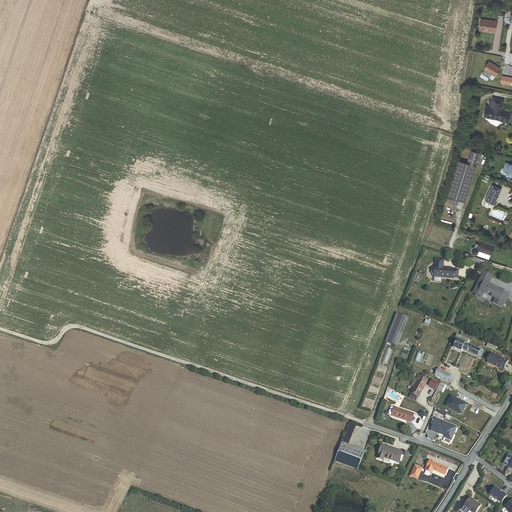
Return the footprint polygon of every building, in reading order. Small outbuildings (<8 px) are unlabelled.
[(495,32),(496,21),(480,19),(479,31),(484,31),(495,32)] [(500,68),(489,62),(484,70),(495,76),(500,68)] [(511,78),(502,76),(500,83),(510,85),(511,78)] [(503,100),(492,98),(492,101),(489,100),(488,106),(486,106),(483,117),(497,119),(507,123),(511,112),(503,109),(504,105),(502,105),(503,100)] [(467,163),(475,166),(479,153),(471,151),(467,163)] [(464,202),(476,166),(475,166),(467,163),(458,160),(446,196),(464,202)] [(511,165),(505,163),(503,170),(507,171),(506,174),(511,175),(511,165)] [(485,200),(494,204),(503,184),(494,180),(485,200)] [(457,205),(458,202),(446,198),(444,205),(453,207),(454,204),(457,205)] [(490,254),(494,245),(480,240),(478,244),(475,243),(474,246),(472,248),(471,250),(472,253),(475,254),(477,253),(478,250),(490,254)] [(432,273),(434,277),(452,279),(452,277),(458,278),(459,270),(452,269),(452,268),(442,267),(442,265),(443,265),(444,259),(436,258),(435,266),(432,270),(432,273)] [(492,276),(483,272),(473,293),(483,297),(485,293),(495,298),(493,302),(502,306),(506,298),(504,296),(506,292),(488,284),(492,276)] [(409,318),(397,314),(386,342),(398,347),(409,318)] [(468,344),(469,341),(457,335),(456,339),(457,340),(454,348),(462,352),(463,349),(481,357),(483,351),(468,344)] [(508,361),(492,353),(488,363),(503,370),(508,361)] [(435,375),(448,382),(451,376),(439,369),(435,375)] [(416,379),(415,378),(411,386),(414,387),(411,393),(412,394),(410,398),(416,401),(419,397),(419,398),(426,384),(424,383),(426,379),(418,376),(416,379)] [(438,382),(432,379),(428,386),(434,389),(438,382)] [(438,388),(445,391),(448,386),(441,383),(438,388)] [(460,414),(466,404),(450,395),(445,405),(460,414)] [(412,422),(415,414),(395,407),(392,406),(391,407),(389,412),(390,414),(393,415),(392,416),(412,422)] [(480,421),(482,417),(484,415),(472,408),(466,417),(479,424),(480,421)] [(457,427),(436,418),(431,431),(444,436),(444,437),(446,438),(444,442),(449,444),(451,440),(457,427)] [(342,443),(349,445),(357,425),(350,423),(342,443)] [(335,461),(358,470),(365,451),(349,445),(342,443),(335,461)] [(384,459),(400,463),(403,452),(382,445),(377,459),(384,461),(384,459)] [(425,471),(432,474),(433,471),(445,476),(448,469),(429,461),(425,471)] [(415,467),(410,477),(417,480),(422,470),(415,467)] [(501,503),(507,496),(495,487),(490,495),(501,503)] [(470,498),(461,511),(462,511),(468,511),(469,511),(470,511),(476,511),(481,506),(470,498)] [(455,511),(456,511),(462,506),(459,503),(453,510),(455,511)]
